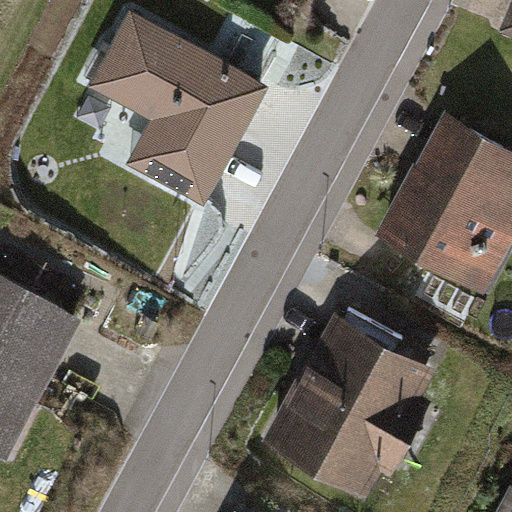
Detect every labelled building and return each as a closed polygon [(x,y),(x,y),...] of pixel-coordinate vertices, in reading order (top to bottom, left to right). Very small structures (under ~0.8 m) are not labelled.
[(511,0),(499,0),(486,30),(511,41),(511,0)] [(262,81),(124,7),(83,83),(144,116),(119,162),(197,203),(262,81)] [(511,209),(511,148),(435,110),(372,234),(473,286),(511,209)] [(0,459),(2,460),(78,316),(0,274),(0,459)] [(427,366),(325,310),(253,440),(358,498),(374,468),(387,475),(426,404),(411,396),(427,366)] [(485,511),(511,511),(511,485),(503,480),(485,511)]
